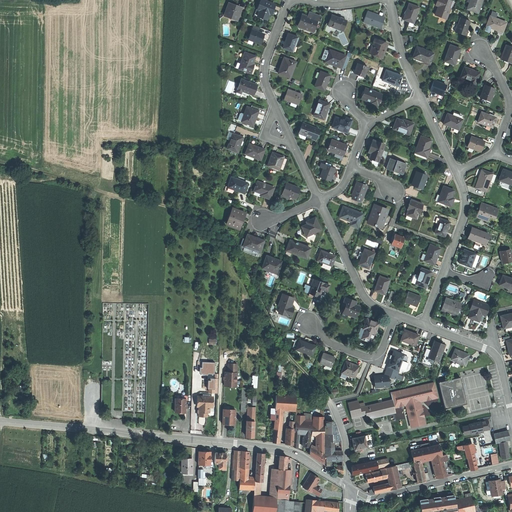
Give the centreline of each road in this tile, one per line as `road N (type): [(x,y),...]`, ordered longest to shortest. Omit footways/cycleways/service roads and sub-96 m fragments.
road 1 (track): [(0,161),(161,204),(209,225),(244,269),(289,356),(329,401)]
road 2 (tertiary): [(0,421),(282,449),(349,488)]
road 3 (tertiary): [(511,464),(378,498),(349,488)]
road 4 (residential): [(396,314),(362,293),(319,199)]
road 5 (residential): [(511,413),(492,352),(423,325)]
road 6 (residential): [(396,314),(370,357),(329,342),(306,322)]
